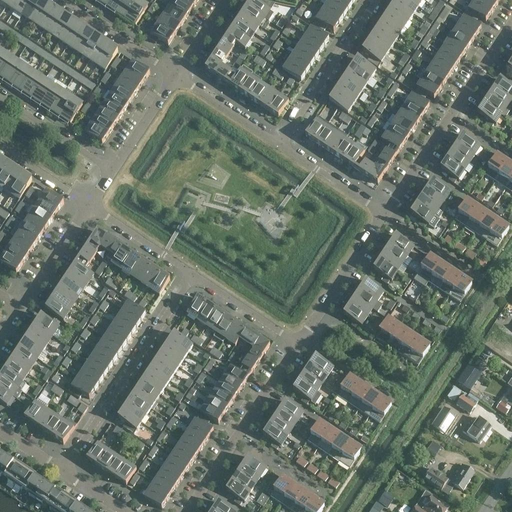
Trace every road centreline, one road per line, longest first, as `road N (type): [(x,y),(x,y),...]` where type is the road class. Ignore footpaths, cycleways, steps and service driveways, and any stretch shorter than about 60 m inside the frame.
road 1 (residential): [(195,275),(62,470)]
road 2 (residential): [(386,217),(511,25)]
road 3 (residential): [(188,511),(299,342)]
road 4 (residential): [(378,0),(282,146)]
road 5 (residential): [(299,342),(386,217)]
road 6 (residential): [(62,0),(177,77)]
road 7 (residential): [(112,173),(0,93)]
road 8 (residential): [(386,217),(282,146)]
road 9 (residential): [(282,146),(177,77)]
road 10 (residential): [(90,208),(195,275)]
road 11 (residential): [(195,275),(299,342)]
